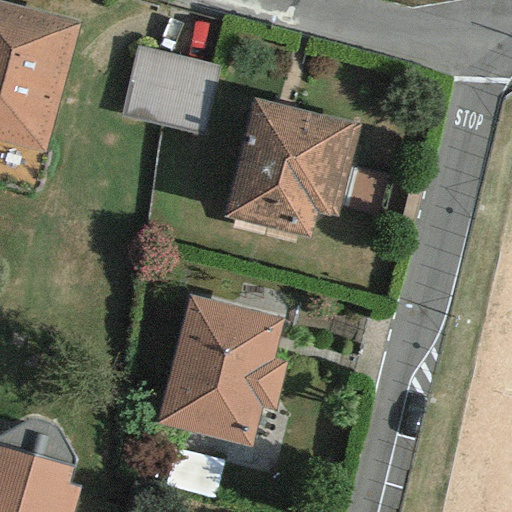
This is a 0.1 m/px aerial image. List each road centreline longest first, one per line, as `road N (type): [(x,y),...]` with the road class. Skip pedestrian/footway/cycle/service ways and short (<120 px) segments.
road 1 (residential): [(366,511),(479,49)]
road 2 (residential): [(479,49),(284,0)]
